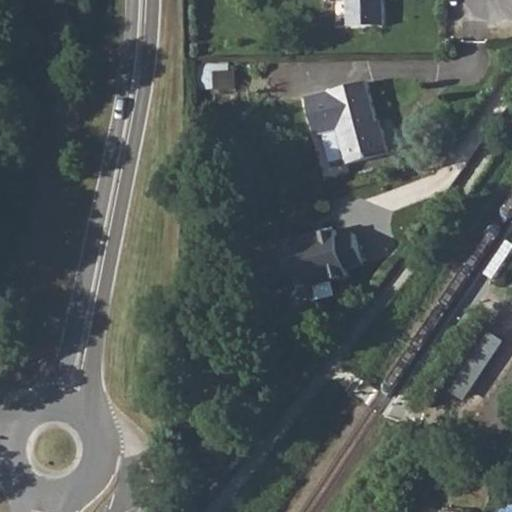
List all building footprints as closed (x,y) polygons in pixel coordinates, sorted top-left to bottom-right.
[(344,0),(345,28),(379,26),(378,0),(344,0)] [(364,82),(304,98),(315,137),(335,131),(345,164),(387,152),(380,128),(377,128),(364,82)] [(350,276),(341,228),(267,241),(275,289),(350,276)] [(511,255),(511,244),(509,243),(487,275),(495,281),(511,255)] [(475,362),(489,369),(505,338),(492,331),(475,362)]
